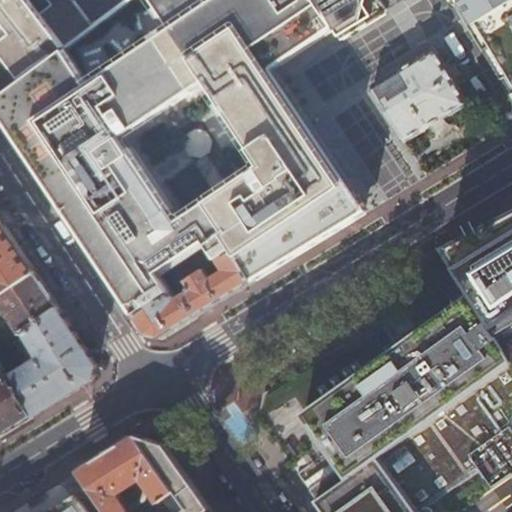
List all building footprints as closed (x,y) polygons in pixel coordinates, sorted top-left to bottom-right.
[(0,0),(0,98),(57,56),(96,27),(76,0),(50,0),(53,4),(42,12),(32,0),(0,0)] [(140,0),(165,36),(80,92),(57,56),(0,98),(0,108),(96,252),(138,314),(174,291),(185,283),(208,269),(223,259),(228,255),(237,250),(256,281),(371,211),(277,70),(339,28),(321,0),(140,0)] [(321,0),(339,28),(344,37),(387,11),(380,0),(462,0),(464,3),(469,0),(321,0)] [(511,0),(469,0),(464,3),(511,82),(511,0)] [(436,50),(374,87),(407,141),(469,104),(436,50)] [(511,206),(448,245),(463,271),(509,344),(511,347),(511,206)] [(0,296),(37,271),(0,215),(0,296)] [(174,291),(138,314),(151,333),(165,336),(256,281),(237,250),(228,255),(223,259),(230,270),(215,279),(208,269),(185,283),(192,293),(180,300),(174,291)] [(230,270),(223,259),(208,269),(215,279),(230,270)] [(25,330),(60,306),(37,271),(0,296),(23,331),(25,330)] [(372,328),(473,473),(480,468),(494,487),(511,474),(511,419),(511,418),(511,417),(511,347),(509,344),(463,271),(372,328)] [(185,283),(174,291),(180,300),(192,293),(185,283)] [(0,358),(36,415),(96,378),(98,363),(60,306),(25,330),(40,356),(21,368),(18,363),(14,366),(1,347),(0,347),(0,358)] [(264,397),(345,511),(421,511),(473,473),(372,328),(265,395),(264,397)] [(0,438),(36,415),(0,358),(0,438)] [(345,511),(264,397),(259,418),(326,511),(345,511)] [(136,436),(79,471),(109,511),(132,511),(119,493),(144,478),(162,502),(176,492),(136,436)] [(137,436),(136,436),(176,492),(187,508),(181,511),(214,511),(167,445),(137,436)] [(91,511),(79,494),(49,511),(91,511)]
